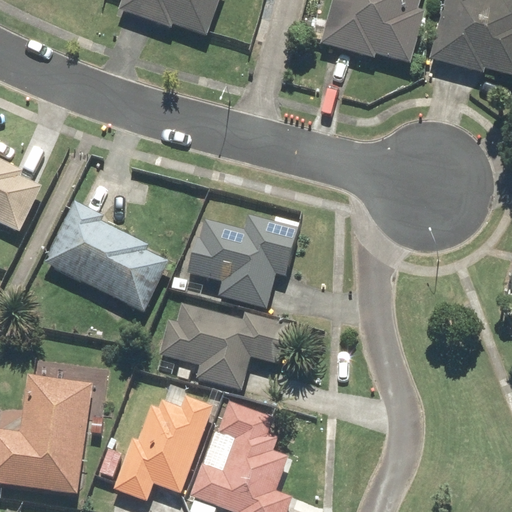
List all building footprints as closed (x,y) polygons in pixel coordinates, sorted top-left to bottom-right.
[(125,0),(121,14),(197,41),(208,44),(223,0),(125,0)] [(426,19),(417,16),(421,0),(336,0),(323,47),(401,70),(410,72),(426,19)] [(484,79),(485,76),(511,82),(511,0),(447,0),(431,66),(484,79)] [(0,165),(0,227),(17,235),(41,185),(0,165)] [(102,228),(104,222),(73,207),(43,270),(146,320),(174,263),(102,228)] [(266,315),(276,280),(286,283),(299,235),(246,221),(242,236),(200,225),(185,277),(222,288),(218,302),(266,315)] [(241,397),(251,362),(279,370),(290,332),(233,316),(230,327),(178,312),(163,362),(201,373),(197,385),(241,397)] [(0,491),(77,501),(85,437),(101,439),(103,424),(87,422),(91,391),(30,384),(23,437),(0,434),(0,491)] [(179,503),(211,416),(182,405),(179,412),(150,401),(115,496),(149,509),(154,494),(179,503)] [(282,428),(227,408),(192,503),(215,511),(289,511),(293,503),(277,497),(288,465),(271,459),(282,428)] [(124,460),(106,453),(97,476),(115,483),(124,460)]
